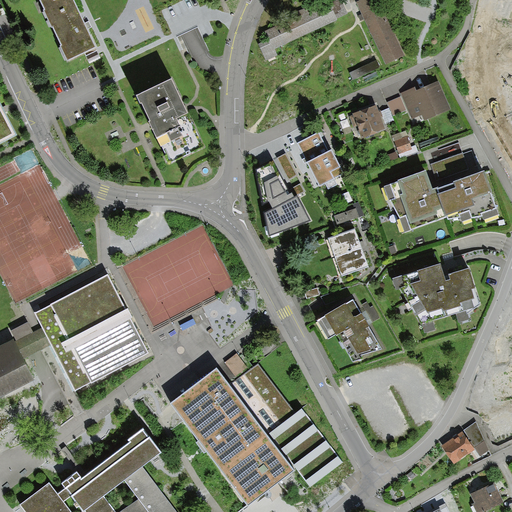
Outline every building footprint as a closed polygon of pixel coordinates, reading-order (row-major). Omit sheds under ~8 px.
[(38,0),(69,64),(94,52),(83,29),(69,0),(38,0)] [(284,24),(265,33),(268,41),(258,45),(266,62),(279,56),(276,50),(338,21),(338,20),(348,15),(341,0),(338,0),(331,3),(329,0),(317,0),(303,6),(305,9),(282,20),(284,24)] [(377,0),(361,0),(356,3),(362,15),(363,17),(364,20),(386,65),(405,56),(377,0)] [(511,53),(497,51),(489,103),(511,106),(511,53)] [(380,68),(377,61),(350,74),(353,81),(380,68)] [(172,79),(138,95),(169,161),(203,145),(172,79)] [(451,113),(437,81),(403,95),(417,127),(451,113)] [(0,142),(14,135),(2,111),(0,108),(0,142)] [(387,134),(377,108),(353,117),(364,143),(387,134)] [(343,174),(323,133),(309,140),(313,147),(303,152),(319,186),(343,174)] [(403,157),(420,151),(417,144),(414,145),(409,133),(396,138),(403,157)] [(274,160),(257,169),(270,236),(310,220),(274,160)] [(428,173),(397,183),(414,232),(459,216),(461,224),(498,211),(486,175),(434,192),(428,173)] [(361,216),(358,206),(336,213),(340,223),(361,216)] [(355,229),(329,239),(344,279),(370,269),(355,229)] [(441,266),(416,274),(420,284),(411,287),(430,315),(481,299),(471,269),(445,277),(441,266)] [(107,276),(37,314),(48,335),(77,390),(146,355),(107,276)] [(354,298),(324,317),(354,362),(385,352),(354,298)] [(511,341),(499,340),(491,392),(511,395),(511,341)] [(0,394),(32,377),(13,341),(0,347),(0,394)] [(256,357),(227,381),(266,431),(295,407),(260,362),(256,357)] [(203,398),(180,415),(249,504),(296,469),(266,431),(227,381),(226,379),(203,398)] [(511,409),(488,420),(499,443),(511,437),(511,409)] [(476,423),(464,431),(475,448),(485,441),(476,423)] [(161,452),(143,428),(128,439),(130,441),(82,477),(81,475),(58,493),(49,482),(19,505),(24,511),(70,511),(71,511),(64,502),(71,496),(83,511),(177,511),(142,466),(161,452)] [(463,433),(442,447),(454,465),(475,451),(463,433)] [(494,482),(471,494),(475,503),(472,505),(476,511),(483,511),(504,502),(494,482)] [(440,509),(441,511),(449,511),(445,503),(436,507),(438,510),(440,509)]
